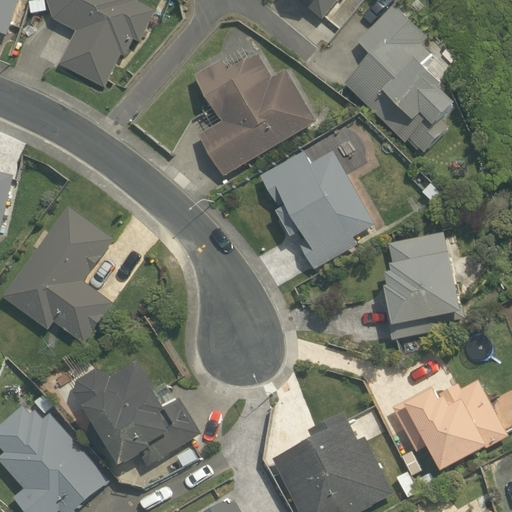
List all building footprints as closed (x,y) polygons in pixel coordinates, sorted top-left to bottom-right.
[(0,0),(0,31),(13,36),(25,0),(0,0)] [(145,3),(146,0),(52,0),(58,21),(81,33),(64,66),(110,90),(127,57),(132,57),(139,41),(146,44),(162,12),(145,3)] [(302,0),(328,21),(346,0),(302,0)] [(415,139),(430,153),(455,128),(449,122),(466,105),(450,89),(453,86),(432,66),(441,57),(431,46),(437,40),(401,5),(362,44),(376,57),(349,85),(410,144),(415,139)] [(206,136),(229,176),(323,122),(293,70),(279,78),(265,54),(237,70),(230,59),(201,76),(229,123),(206,136)] [(310,154),(268,178),(285,207),(294,202),(297,207),(286,213),(301,240),(310,234),(313,239),(304,244),(320,272),(365,246),(361,238),(382,226),(339,153),(317,166),(310,154)] [(19,177),(0,172),(0,236),(5,238),(19,177)] [(90,282),(121,240),(75,208),(9,298),(55,331),(60,323),(90,345),(120,304),(90,282)] [(473,314),(461,255),(454,257),(449,234),(395,245),(401,272),(395,273),(398,286),(396,287),(398,297),(390,299),(399,343),(448,333),(446,325),(470,321),(469,315),(473,314)] [(149,459),(155,469),(210,435),(186,397),(174,405),(164,388),(162,389),(144,360),(118,377),(115,373),(102,370),(84,382),(81,394),(94,414),(97,412),(133,469),(149,459)] [(436,447),(451,473),(499,447),(498,445),(511,437),(511,432),(484,382),(468,391),(465,386),(450,393),(446,386),(442,389),(441,386),(397,409),(422,455),(436,447)] [(66,511),(82,511),(117,482),(56,411),(49,417),(41,409),(36,413),(29,405),(0,430),(0,442),(10,453),(3,458),(14,471),(6,477),(24,498),(22,499),(33,511),(65,511),(66,511)] [(281,461),(306,511),(366,511),(401,495),(372,437),(365,441),(352,416),(316,433),(321,442),(281,461)] [(247,511),(241,502),(239,503),(237,499),(214,511),(247,511)]
